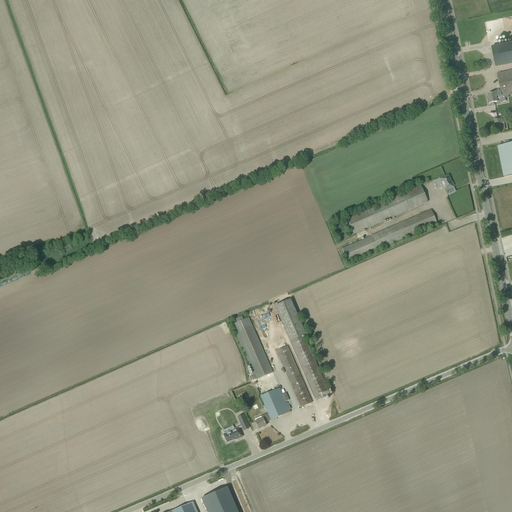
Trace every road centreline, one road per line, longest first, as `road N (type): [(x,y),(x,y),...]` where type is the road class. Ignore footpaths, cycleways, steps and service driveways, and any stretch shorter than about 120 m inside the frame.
road 1 (unclassified): [(123,511),(511,347)]
road 2 (tertiary): [(511,327),(442,0)]
